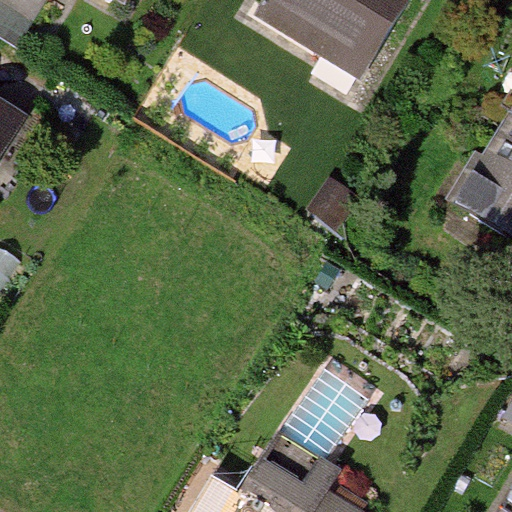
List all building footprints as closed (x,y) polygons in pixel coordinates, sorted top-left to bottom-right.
[(93,0),(135,24),(148,0),(93,0)] [(275,0),(259,26),(369,95),(429,0),(275,0)] [(0,113),(0,156),(19,126),(0,113)] [(511,133),(460,219),(511,250),(511,133)] [(381,511),(384,509),(326,475),(312,500),(268,474),(249,506),(219,489),(205,511),(381,511)]
